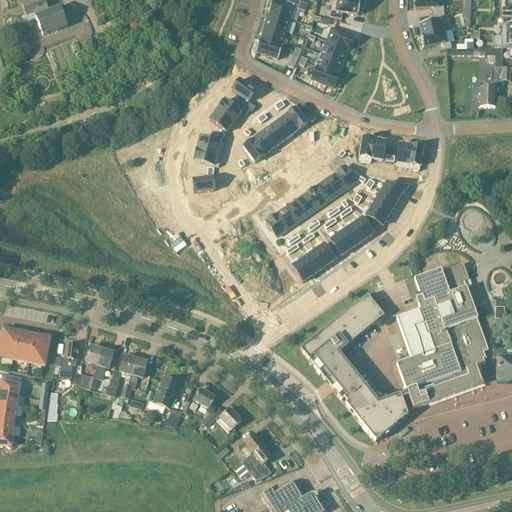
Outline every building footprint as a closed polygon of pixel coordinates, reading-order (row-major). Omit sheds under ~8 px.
[(26,18),(34,15),(36,18),(35,18),(43,37),(66,28),(59,9),(49,13),(47,10),(48,10),(43,0),(41,0),(31,4),(29,0),(28,0),(20,3),(26,18)] [(272,2),(268,15),(268,16),(269,15),(277,18),(290,22),(294,10),(304,13),(307,6),(289,0),(286,0),(285,6),(272,2)] [(415,0),(416,11),(430,11),(431,17),(443,16),(442,0),(415,0)] [(332,1),(329,19),(341,21),(342,15),(358,17),(359,5),(359,6),(334,2),(335,1),(332,1)] [(511,2),(500,2),(500,19),(511,19),(511,13),(511,2)] [(265,20),(263,28),(273,31),(286,35),(290,22),(277,18),(269,15),(268,16),(267,21),(265,20)] [(431,24),(418,27),(421,38),(445,33),(442,22),(445,21),(443,16),(431,17),(432,19),(432,24),(431,24)] [(501,26),(501,37),(511,37),(511,26),(506,26),(501,26)] [(260,41),(282,48),(286,35),(273,31),(263,28),(260,35),(262,36),(260,41)] [(331,31),(326,43),(348,52),(347,52),(348,52),(353,39),(331,31)] [(421,38),(420,38),(423,50),(437,47),(438,53),(451,50),(450,46),(450,44),(447,44),(445,33),(421,38)] [(511,37),(501,37),(501,49),(506,49),(511,48),(511,37)] [(260,41),(255,54),(278,61),(282,48),(260,41)] [(322,56),(321,56),(343,64),(347,52),(348,52),(326,43),(322,56)] [(485,53),(485,59),(487,59),(495,59),(495,63),(495,68),(501,68),(501,63),(501,51),(495,51),(495,53),(485,53)] [(319,55),(314,68),(316,69),(320,71),(338,77),(343,64),(321,56),(322,56),(319,55)] [(311,82),(309,87),(318,90),(320,85),(333,90),(338,77),(320,71),(316,69),(311,82)] [(502,70),(502,82),(510,83),(510,74),(511,74),(511,69),(511,70),(511,69),(502,69),(502,70)] [(239,82),(231,92),(243,101),(239,106),(249,113),(251,114),(255,109),(248,104),(256,94),(239,82)] [(478,90),(477,110),(495,110),(496,90),(478,90)] [(224,102),(217,112),(234,124),(241,114),(246,118),(249,113),(239,106),(236,110),(224,102)] [(302,119),(307,115),(294,106),(293,107),(302,119)] [(293,107),(284,114),(298,132),(307,126),(302,119),(293,107)] [(217,112),(209,122),(226,135),(234,124),(217,112)] [(284,114),(275,120),(289,139),(298,132),(284,114)] [(275,120),(266,127),(269,130),(281,145),(289,139),(275,120)] [(269,130),(260,136),(272,152),(281,145),(269,130)] [(260,136),(252,143),(263,158),(272,152),(260,136)] [(200,139),(197,151),(221,157),(225,145),(200,139)] [(361,140),(358,163),(370,165),(371,161),(370,161),(373,142),(361,140)] [(373,142),(370,161),(371,161),(382,162),(385,143),(373,142)] [(252,143),(243,150),(254,165),(263,158),(252,143)] [(399,146),(395,169),(407,171),(411,148),(399,146)] [(463,146),(463,165),(475,165),(475,146),(463,146)] [(475,146),(475,165),(485,165),(485,146),(475,146)] [(485,146),(485,165),(496,165),(496,146),(485,146)] [(496,146),(496,165),(507,165),(507,146),(496,146)] [(411,148),(407,171),(419,173),(423,150),(411,148)] [(197,151),(193,163),(218,169),(221,157),(197,151)] [(345,168),(335,175),(346,191),(357,184),(345,168)] [(335,175),(325,182),(337,198),(346,191),(335,175)] [(213,180),(192,182),(194,195),(214,193),(213,180)] [(325,182),(315,189),(327,205),(337,198),(325,182)] [(386,185),(381,193),(397,203),(402,195),(386,185)] [(315,189),(305,196),(306,196),(317,212),(327,205),(315,189)] [(381,193),(376,202),(392,212),(397,203),(381,193)] [(305,196),(296,203),(307,219),(317,212),(306,196),(305,196)] [(376,202),(371,210),(387,220),(392,212),(376,202)] [(296,203),(286,209),(297,226),(307,219),(296,203)] [(286,209),(276,216),(288,233),(297,226),(286,209)] [(371,210),(365,218),(382,228),(387,220),(371,210)] [(276,216),(265,223),(277,240),(288,233),(276,216)] [(362,220),(354,226),(364,242),(373,236),(362,220)] [(354,226),(346,231),(356,247),(364,242),(354,226)] [(346,231),(338,237),(348,253),(356,247),(346,231)] [(241,235),(225,246),(231,255),(247,244),(241,235)] [(338,237),(329,243),(340,258),(348,253),(338,237)] [(247,244),(231,255),(238,264),(253,253),(247,244)] [(324,246),(316,252),(327,268),(335,262),(324,246)] [(316,252),(308,257),(319,273),(327,268),(316,252)] [(253,253),(238,264),(244,273),(260,262),(253,253)] [(308,257),(300,263),(311,279),(319,273),(308,257)] [(260,262),(244,273),(250,282),(266,271),(260,262)] [(300,263),(292,269),(303,284),(311,279),(300,263)] [(414,281),(416,287),(420,298),(416,300),(420,311),(396,320),(411,360),(396,365),(404,389),(406,394),(411,392),(418,410),(465,393),(464,391),(472,388),(471,386),(478,384),(473,369),(475,368),(484,365),(482,360),(484,359),(483,354),(488,352),(481,335),(482,335),(477,321),(477,320),(464,283),(468,282),(468,280),(463,266),(441,273),(440,271),(421,279),(414,281)] [(266,271),(250,282),(256,291),(272,280),(266,271)] [(272,280),(256,291),(262,300),(278,289),(272,280)] [(278,289),(262,300),(268,309),(284,298),(278,289)] [(346,348),(344,345),(381,315),(371,302),(368,299),(364,303),(362,301),(350,311),(352,313),(348,316),(347,314),(340,319),(342,321),(338,324),(336,322),(325,331),(327,333),(323,336),(322,334),(316,338),(318,341),(314,344),(312,341),(300,351),(309,363),(311,361),(315,365),(313,367),(317,373),(319,371),(322,375),(320,377),(325,383),(329,388),(333,392),(375,444),(407,418),(400,398),(385,403),(378,405),(373,400),(357,379),(353,375),(353,376),(350,372),(346,367),(346,366),(345,365),(345,366),(343,368),(332,355),(334,353),(338,357),(337,355),(346,348)] [(495,308),(494,320),(503,321),(504,309),(495,308)] [(31,336),(2,330),(0,343),(0,359),(45,368),(50,339),(37,337),(36,333),(32,333),(31,336)] [(77,361),(77,360),(78,346),(65,345),(64,359),(62,359),(62,360),(56,360),(55,368),(61,369),(60,381),(71,382),(73,366),(76,367),(76,361),(77,361)] [(91,348),(90,349),(88,348),(85,360),(87,360),(86,364),(97,367),(99,361),(102,351),(91,348)] [(99,361),(97,367),(97,368),(94,380),(97,381),(98,381),(98,382),(102,383),(106,370),(108,371),(113,355),(113,352),(105,350),(104,352),(102,351),(99,361)] [(511,381),(511,353),(504,353),(504,351),(493,350),(493,359),(496,359),(496,381),(511,381)] [(120,374),(131,377),(135,361),(124,358),(120,374)] [(142,380),(146,364),(135,361),(131,377),(127,389),(124,388),(122,393),(126,394),(126,395),(130,396),(132,391),(135,392),(138,379),(142,380)] [(170,412),(180,386),(181,386),(181,385),(163,378),(163,379),(153,405),(150,404),(147,410),(162,416),(164,410),(170,412)] [(0,393),(18,397),(20,387),(1,382),(0,388),(0,393)] [(119,385),(111,383),(107,397),(115,400),(119,385)] [(51,390),(51,394),(47,423),(58,423),(58,418),(57,418),(57,416),(55,416),(57,403),(58,403),(61,400),(62,394),(60,391),(51,390)] [(208,411),(215,399),(200,391),(191,406),(186,404),(182,414),(189,417),(191,412),(193,413),(197,405),(208,411)] [(18,397),(0,393),(0,404),(17,407),(18,397)] [(125,400),(129,401),(130,396),(126,395),(126,394),(122,393),(121,399),(120,399),(118,406),(123,407),(125,400)] [(142,411),(143,404),(132,401),(130,408),(142,411)] [(17,407),(0,404),(0,415),(15,418),(17,407)] [(228,435),(231,432),(241,423),(229,411),(224,416),(217,409),(201,425),(199,427),(201,429),(203,427),(206,430),(215,421),(228,435)] [(172,411),(165,428),(176,429),(182,415),(172,411)] [(130,423),(130,421),(131,418),(126,416),(126,415),(120,413),(118,421),(121,421),(124,422),(124,421),(130,423)] [(0,426),(14,428),(15,418),(0,415),(0,426)] [(0,436),(13,438),(19,439),(20,429),(14,428),(0,426),(0,436)] [(253,435),(243,443),(242,442),(235,447),(240,454),(241,453),(246,460),(253,455),(262,448),(253,435)] [(13,438),(0,436),(0,447),(12,449),(13,438)] [(272,460),(262,448),(253,455),(246,460),(241,464),(256,483),(265,480),(271,476),(269,473),(264,466),(272,460)] [(226,449),(216,457),(220,461),(229,454),(226,449)] [(278,478),(283,474),(279,470),(274,474),(278,478)] [(311,495),(310,495),(304,499),(296,485),(295,484),(294,483),(293,483),(291,483),(290,483),(289,483),(288,484),(287,484),(287,485),(275,492),(273,489),(260,497),(268,509),(262,511),(325,511),(316,496),(314,495),(312,495),(311,495)]
